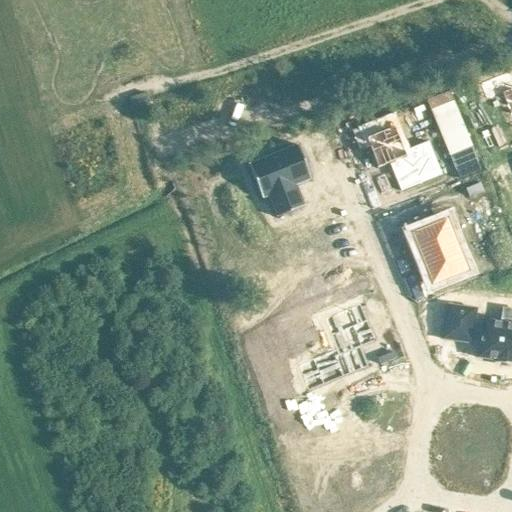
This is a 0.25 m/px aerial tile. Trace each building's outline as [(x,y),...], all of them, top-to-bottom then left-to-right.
[(509,74),(467,87),(474,105),(490,99),(497,118),(504,136),(511,132),(511,80),(510,76),(509,74)] [(449,91),(427,101),(449,156),(472,146),(449,91)] [(394,111),(356,127),(365,149),(369,147),(371,154),(365,157),(365,159),(372,156),(377,168),(388,163),(400,192),(442,175),(428,140),(409,147),(394,111)] [(249,164),(248,164),(262,199),(263,199),(262,198),(268,196),(277,216),(276,217),(276,218),(304,206),(304,205),(303,206),(298,192),(296,193),(293,186),(295,185),(309,179),(309,180),(311,179),(296,145),(295,145),(295,146),(249,165),(249,164)] [(478,161),(455,170),(458,179),(481,170),(478,161)] [(466,271),(445,220),(410,234),(431,285),(466,271)] [(319,356),(295,366),(304,389),(302,390),(303,393),(369,366),(361,347),(376,341),(365,315),(368,314),(363,302),(321,319),(334,350),(319,356)] [(447,305),(442,339),(471,344),(473,330),(481,331),(477,358),(497,361),(497,363),(511,365),(511,363),(511,362),(511,310),(503,309),(501,322),(482,320),(482,323),(474,322),(476,309),(447,305)] [(381,443),(383,425),(371,424),(373,412),(354,409),(346,470),(334,468),(331,489),(362,494),(365,474),(376,475),(379,457),(383,458),(385,444),(381,443)]
